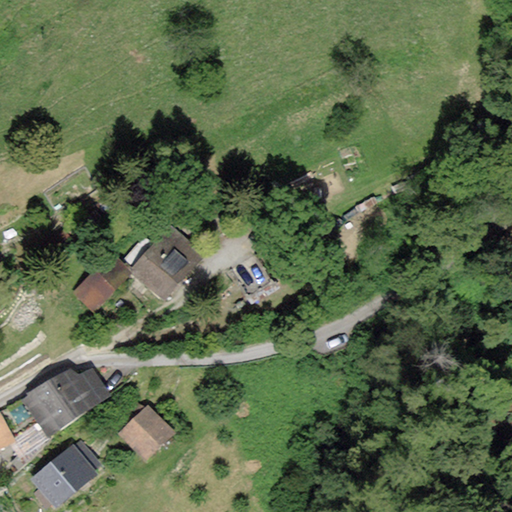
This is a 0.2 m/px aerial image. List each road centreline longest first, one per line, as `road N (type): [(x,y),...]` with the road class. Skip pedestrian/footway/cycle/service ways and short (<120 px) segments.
road 1 (unclassified): [(511,208),(404,288),(315,334),(223,358),(73,364),(0,401)]
road 2 (track): [(240,248),(177,306),(75,354),(73,364)]
